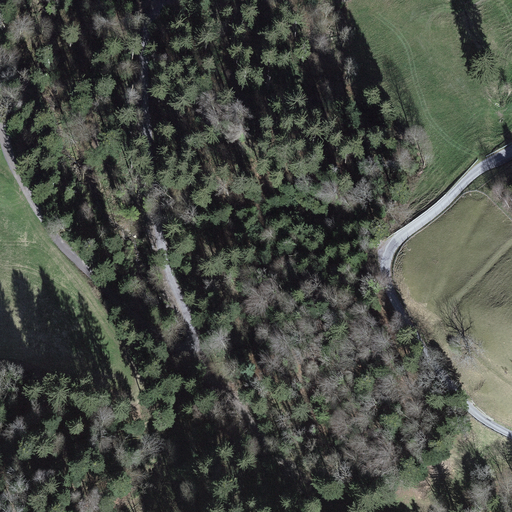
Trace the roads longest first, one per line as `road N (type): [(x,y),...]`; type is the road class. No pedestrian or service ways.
road 1 (track): [(0,164),(63,249),(108,291),(174,348),(192,340),(169,278),(144,98),(146,23),(162,0)]
road 2 (unclassified): [(511,431),(481,419),(441,375),(382,275),(385,251),(483,164),(511,151)]
road 3 (track): [(48,239),(109,322),(140,383),(122,398),(0,365)]
road 4 (track): [(338,511),(206,375),(192,340)]
